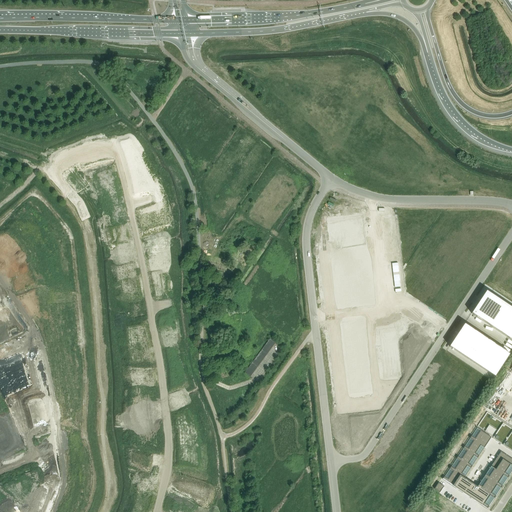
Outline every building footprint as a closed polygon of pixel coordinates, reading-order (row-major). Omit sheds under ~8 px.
[(353,216),(328,219),(338,307),(373,303),(366,243),(364,243),(361,216),(353,217),(353,216)] [(237,240),(226,257),(234,263),(245,246),(237,240)] [(511,308),(487,291),(472,314),(511,340),(511,308)] [(465,324),(450,347),(495,377),(510,354),(465,324)] [(245,373),(250,377),(275,343),(270,339),(245,373)] [(443,479),(464,493),(470,497),(470,498),(487,509),(488,508),(511,471),(511,459),(501,452),(478,487),(464,478),(466,476),(491,438),(477,428),(443,479)] [(438,483),(434,489),(439,493),(444,486),(438,483)]
